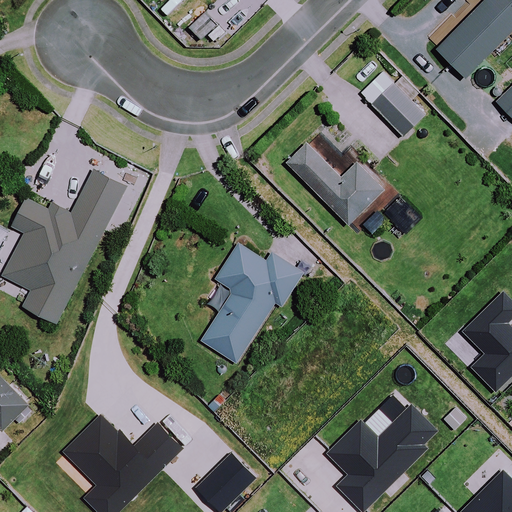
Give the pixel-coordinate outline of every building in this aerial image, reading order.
[(511,31),(511,2),(509,0),(488,0),(438,51),(466,78),(511,31)] [(216,26),(204,15),(190,29),(202,41),(216,26)] [(426,115),(387,70),(362,93),(401,137),(426,115)] [(511,88),(497,103),(511,117),(511,88)] [(343,181),(307,145),(288,164),(349,225),(385,189),(360,164),(343,181)] [(131,185),(97,167),(74,211),(55,201),(52,208),(29,197),(14,226),(27,233),(4,275),(33,290),(25,306),(60,324),(131,185)] [(421,217),(401,198),(385,214),(405,233),(421,217)] [(267,263),(239,244),(216,278),(235,291),(202,340),(235,362),(276,301),(283,305),(304,274),(274,253),(267,263)] [(511,316),(511,295),(505,288),(464,328),(487,351),(474,364),(498,388),(511,374),(511,323),(509,320),(511,316)] [(0,426),(5,432),(33,405),(0,371),(0,426)] [(380,435),(363,418),(330,450),(351,472),(340,483),(365,509),(429,446),(425,442),(439,428),(414,403),(380,435)] [(466,416),(457,406),(446,417),(455,427),(466,416)] [(101,511),(118,511),(186,445),(159,419),(137,441),(121,426),(119,428),(102,410),(64,448),(97,482),(85,495),(101,511)] [(233,449),(197,484),(223,511),(259,475),(233,449)] [(511,511),(511,474),(505,468),(463,509),(466,511),(511,511)]
